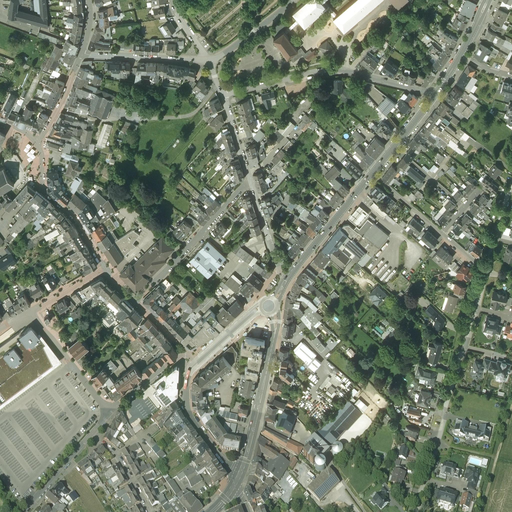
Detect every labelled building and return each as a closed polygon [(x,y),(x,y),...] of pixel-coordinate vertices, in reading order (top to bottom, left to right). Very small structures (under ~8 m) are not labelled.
[(11,0),(12,1),(11,1),(10,7),(8,16),(15,18),(16,9),(17,3),(19,2),(19,0),(18,0),(11,0)] [(41,16),(16,9),(15,18),(40,25),(48,27),(45,0),(40,0),(41,12),(41,16)] [(118,0),(115,1),(113,2),(116,10),(124,8),(121,0),(118,0)] [(307,0),(292,14),(297,20),(298,21),(299,22),(304,27),(326,8),(322,2),(324,0),(307,0)] [(353,0),(333,18),(344,30),(378,0),(390,0),(398,8),(406,0),(353,0)] [(477,0),(476,0),(463,0),(460,6),(462,7),(457,15),(468,20),(477,0)] [(511,4),(503,0),(500,5),(508,10),(511,4)] [(82,3),(73,4),(73,12),(74,12),(74,13),(84,15),(84,12),(84,11),(83,11),(82,11),(82,3)] [(160,8),(154,9),(156,17),(165,15),(163,7),(160,8)] [(506,12),(498,8),(493,18),(501,22),(504,17),(505,17),(507,13),(506,12)] [(84,15),(74,13),(73,19),(67,18),(67,21),(82,25),(84,15)] [(100,17),(99,17),(99,26),(105,26),(109,26),(109,19),(118,18),(117,14),(111,15),(109,15),(100,17)] [(403,15),(397,21),(400,24),(406,17),(403,15)] [(468,20),(457,15),(453,23),(459,26),(464,28),(468,20)] [(297,20),(284,32),(285,33),(286,34),(299,22),(298,21),(297,20)] [(67,21),(65,21),(64,23),(73,25),(72,31),(81,33),(82,25),(67,21)] [(170,22),(164,26),(169,34),(175,30),(170,22)] [(497,24),(493,22),(490,28),(492,30),(493,28),(501,32),(503,28),(502,28),(503,27),(497,24)] [(99,26),(96,27),(91,39),(97,41),(100,32),(105,32),(105,26),(99,26)] [(505,39),(488,29),(485,35),(492,39),(495,35),(498,37),(497,40),(503,43),(505,39)] [(72,31),(70,31),(69,35),(70,35),(69,38),(70,38),(70,40),(78,43),(81,33),(72,31)] [(284,32),(284,31),(273,39),(280,48),(287,58),(289,57),(298,50),(292,42),(293,42),(290,38),(289,39),(286,34),(285,33),(284,32)] [(59,40),(49,36),(46,36),(38,33),(37,38),(56,45),(58,46),(59,43),(59,40)] [(457,39),(450,34),(449,36),(446,34),(444,37),(447,39),(455,43),(457,39)] [(70,40),(67,39),(66,42),(60,40),(60,42),(60,43),(59,43),(58,46),(64,48),(65,49),(67,50),(76,53),(78,48),(77,48),(79,43),(70,40)] [(110,43),(104,42),(104,43),(97,41),(91,39),(88,48),(94,49),(96,45),(102,47),(109,48),(110,43)] [(455,43),(447,39),(446,42),(444,44),(446,44),(452,48),(455,43)] [(511,47),(511,42),(505,39),(503,43),(502,44),(511,49),(511,47)] [(149,45),(144,44),(143,53),(151,53),(152,40),(148,40),(148,42),(149,42),(149,45)] [(332,48),(327,41),(319,46),(321,49),(325,54),(328,52),(332,48)] [(143,44),(132,44),(132,48),(134,48),(133,52),(143,53),(144,44),(144,43),(143,43),(143,44)] [(174,43),(167,43),(167,45),(167,52),(175,53),(176,43),(174,43)] [(452,48),(446,44),(443,49),(450,54),(453,49),(452,48)] [(489,49),(480,44),(474,54),(476,56),(475,57),(481,60),(482,59),(485,61),(489,54),(491,50),(489,49)] [(58,46),(56,45),(50,57),(53,58),(54,59),(58,61),(70,67),(71,64),(63,60),(67,50),(65,49),(64,48),(58,46)] [(432,45),(428,49),(432,52),(437,57),(439,56),(433,50),(436,48),(432,45)] [(491,46),(489,49),(491,50),(489,54),(495,57),(498,50),(491,46)] [(298,50),(289,57),(293,63),(303,56),(305,57),(312,52),(310,49),(305,53),(301,47),(298,50)] [(450,54),(443,49),(439,56),(437,57),(444,63),(450,54)] [(76,53),(67,50),(63,60),(71,64),(72,64),(77,54),(76,53)] [(312,52),(305,57),(308,61),(318,54),(315,50),(312,52)] [(366,53),(360,61),(365,65),(371,57),(366,53)] [(58,61),(54,59),(53,58),(50,57),(45,65),(54,69),(58,61)] [(378,62),(371,57),(365,65),(371,70),(378,62)] [(436,59),(433,64),(440,69),(444,63),(437,57),(436,59)] [(392,63),(392,64),(387,61),(388,60),(387,59),(384,65),(380,70),(381,70),(382,69),(386,72),(385,73),(386,74),(387,72),(392,76),(398,67),(392,63)] [(92,61),(86,61),(84,62),(82,63),(81,67),(80,67),(77,74),(86,77),(91,65),(92,61)] [(121,63),(111,62),(111,67),(110,67),(110,69),(108,69),(108,71),(114,71),(114,79),(120,80),(121,63)] [(130,63),(121,63),(120,80),(126,80),(126,73),(124,73),(125,72),(130,72),(130,63)] [(144,64),(138,64),(137,68),(136,75),(135,83),(141,84),(141,77),(140,77),(141,73),(144,73),(144,64)] [(156,64),(144,64),(144,73),(153,73),(156,73),(156,64)] [(164,64),(156,64),(156,73),(151,83),(154,85),(157,81),(158,82),(160,76),(158,75),(159,73),(164,73),(164,64)] [(180,67),(177,66),(175,65),(175,66),(172,65),(168,64),(168,65),(164,64),(164,73),(164,74),(166,74),(166,75),(168,75),(169,75),(169,76),(170,77),(179,78),(180,77),(183,77),(185,77),(186,76),(188,68),(184,67),(180,66),(180,67)] [(54,69),(45,65),(43,71),(44,72),(50,74),(51,74),(54,69)] [(91,65),(86,77),(90,79),(93,74),(94,72),(92,71),(94,66),(91,65)] [(475,69),(468,65),(464,70),(474,77),(476,74),(473,72),(475,69)] [(197,70),(188,68),(186,76),(189,77),(188,79),(191,80),(192,78),(193,79),(194,77),(194,75),(195,75),(197,70)] [(405,73),(402,72),(400,79),(407,81),(409,74),(410,70),(406,69),(405,73)] [(426,73),(424,75),(431,80),(435,75),(428,70),(426,73)] [(474,77),(464,70),(460,76),(468,81),(470,78),(473,80),(474,77)] [(50,74),(44,72),(40,81),(47,84),(49,81),(47,80),(50,74)] [(149,80),(144,79),(143,84),(150,86),(151,83),(156,73),(153,73),(149,80)] [(86,77),(77,74),(73,83),(74,84),(82,87),(83,83),(94,87),(96,83),(92,81),(93,80),(90,79),(86,77)] [(100,77),(93,74),(90,79),(93,80),(92,81),(96,83),(99,84),(102,77),(102,75),(101,75),(100,77)] [(415,76),(409,74),(407,81),(414,83),(415,76)] [(179,78),(170,77),(169,76),(169,75),(168,75),(167,83),(167,84),(178,85),(177,88),(181,89),(183,77),(180,77),(179,78)] [(468,81),(460,76),(457,82),(464,87),(466,83),(469,85),(471,82),(468,81)] [(197,83),(193,88),(198,91),(204,83),(204,84),(205,82),(203,80),(200,78),(197,83)] [(54,83),(49,81),(47,84),(48,84),(53,86),(61,90),(62,90),(65,83),(56,79),(54,83)] [(342,80),(333,80),(333,87),(331,87),(331,92),(338,92),(341,92),(341,87),(341,83),(342,83),(342,80)] [(197,83),(194,81),(191,86),(188,90),(189,91),(192,87),(193,88),(197,83)] [(511,91),(511,84),(503,82),(501,91),(505,93),(508,94),(508,93),(511,94),(511,91)] [(94,87),(83,83),(82,87),(85,88),(92,91),(94,87)] [(204,83),(198,91),(197,93),(201,96),(202,96),(205,92),(209,87),(206,85),(204,84),(204,83)] [(52,90),(44,87),(39,84),(37,87),(45,90),(50,93),(52,90)] [(82,87),(74,84),(68,97),(80,101),(81,98),(85,100),(86,97),(82,95),(83,92),(85,88),(82,87)] [(61,90),(53,86),(52,90),(50,93),(59,96),(61,90)] [(462,93),(454,86),(452,89),(450,92),(458,99),(462,93)] [(18,97),(11,93),(11,94),(8,93),(10,89),(7,87),(5,92),(4,91),(1,98),(8,101),(6,103),(13,107),(18,97)] [(354,92),(350,88),(347,92),(341,87),(341,92),(338,92),(342,96),(341,98),(345,102),(354,92)] [(92,91),(85,88),(83,92),(88,94),(87,98),(92,100),(101,103),(105,92),(97,89),(95,93),(92,91)] [(50,93),(45,90),(42,95),(47,97),(46,99),(47,100),(46,103),(54,106),(59,96),(50,93)] [(273,91),(261,94),(261,95),(263,101),(263,100),(264,103),(265,107),(272,106),(270,99),(275,98),(273,91)] [(114,96),(105,92),(101,103),(110,107),(114,96)] [(215,93),(209,100),(209,102),(218,98),(216,92),(215,93)] [(458,99),(450,92),(445,97),(454,104),(458,99)] [(407,96),(404,93),(400,97),(403,100),(406,102),(412,95),(409,93),(407,96)] [(406,102),(411,106),(418,98),(413,94),(412,95),(406,102)] [(101,103),(92,100),(90,105),(80,101),(68,97),(65,105),(77,110),(87,112),(88,111),(105,118),(110,107),(101,103)] [(386,97),(378,107),(384,114),(385,115),(394,104),(395,103),(386,97)] [(218,98),(209,102),(212,107),(209,109),(210,112),(222,106),(218,98)] [(401,98),(396,104),(395,103),(394,104),(397,107),(403,100),(401,98)] [(247,99),(237,102),(238,108),(249,104),(247,99)] [(403,100),(397,107),(403,112),(404,111),(406,113),(411,106),(406,102),(403,100)] [(453,111),(442,102),(436,109),(448,119),(450,117),(447,114),(446,115),(444,113),(446,111),(451,115),(453,111)] [(472,102),(468,107),(473,111),(477,106),(472,102)] [(6,103),(2,112),(0,110),(0,117),(7,120),(10,111),(13,107),(6,103)] [(249,104),(238,108),(240,113),(249,110),(250,110),(249,104)] [(15,111),(14,113),(10,111),(7,120),(13,122),(18,113),(20,107),(17,106),(14,111),(15,111)] [(27,106),(23,114),(21,114),(21,115),(18,113),(14,122),(18,124),(25,127),(25,126),(31,128),(34,119),(38,111),(27,106)] [(467,106),(462,114),(467,118),(473,111),(468,107),(467,106)] [(448,119),(436,109),(431,115),(439,121),(440,122),(441,120),(443,120),(447,124),(450,121),(448,119)] [(249,110),(240,113),(239,113),(241,118),(251,115),(249,110)] [(38,111),(34,119),(31,128),(39,131),(41,130),(49,116),(39,111),(38,111)] [(66,114),(61,113),(54,126),(64,130),(65,128),(63,127),(63,126),(73,129),(74,127),(73,126),(73,125),(68,124),(69,121),(64,120),(66,114)] [(312,121),(304,113),(300,118),(305,123),(300,129),(303,131),(308,126),(312,121)] [(74,117),(66,114),(64,120),(69,121),(68,124),(73,125),(86,128),(87,123),(73,120),(74,117)] [(381,120),(379,124),(379,125),(377,127),(374,124),(371,128),(374,131),(375,130),(382,135),(383,134),(387,137),(392,131),(388,127),(389,127),(384,122),(388,117),(385,115),(384,114),(383,116),(380,119),(381,120)] [(218,116),(216,116),(214,118),(210,123),(217,129),(220,125),(219,124),(221,122),(224,122),(222,115),(218,116)] [(251,115),(241,118),(242,124),(243,123),(253,120),(251,115)] [(439,121),(431,115),(424,124),(431,130),(438,135),(440,133),(435,129),(434,129),(433,128),(439,121)] [(459,121),(452,115),(450,117),(448,119),(450,121),(456,125),(459,121)] [(87,123),(86,128),(93,129),(97,119),(89,116),(87,123)] [(253,120),(243,123),(245,129),(250,127),(255,126),(254,120),(253,120)] [(138,125),(123,121),(121,125),(136,130),(138,125)] [(317,125),(312,121),(308,126),(313,130),(317,125)] [(104,124),(97,144),(98,144),(100,144),(105,145),(112,126),(107,125),(104,124)] [(431,130),(424,124),(418,131),(425,137),(426,137),(427,135),(431,130)] [(86,128),(73,125),(73,126),(74,127),(73,129),(73,131),(82,133),(80,140),(90,142),(93,129),(86,128)] [(440,133),(438,135),(441,138),(455,149),(458,146),(455,144),(461,137),(455,132),(446,125),(440,133)] [(54,126),(53,126),(49,133),(60,136),(67,138),(70,139),(71,136),(68,134),(63,132),(64,130),(54,126)] [(465,132),(459,128),(455,132),(461,137),(465,132)] [(229,129),(222,131),(223,132),(221,133),(222,136),(223,138),(231,136),(229,129)] [(80,140),(64,130),(63,132),(68,134),(71,136),(70,139),(73,140),(72,144),(71,143),(71,146),(74,147),(78,148),(80,140)] [(284,136),(278,130),(274,135),(280,140),(284,136)] [(364,139),(355,131),(351,135),(360,143),(364,139)] [(425,137),(418,131),(414,137),(420,142),(425,137)] [(256,132),(253,137),(257,141),(261,136),(256,132)] [(465,132),(461,137),(466,141),(469,136),(465,132)] [(433,140),(429,136),(427,135),(426,137),(433,144),(435,141),(437,143),(441,138),(438,135),(433,140)] [(220,138),(216,142),(215,141),(212,144),(215,147),(217,145),(223,138),(222,136),(221,138),(220,138)] [(231,136),(223,138),(224,141),(225,144),(233,142),(231,136)] [(375,137),(366,149),(375,157),(385,145),(375,137)] [(420,142),(414,137),(409,143),(412,146),(415,148),(420,142)] [(71,146),(65,144),(47,138),(45,145),(57,149),(63,151),(69,153),(71,146)] [(325,150),(328,153),(337,144),(332,139),(329,143),(331,144),(325,150)] [(90,142),(80,140),(78,148),(88,150),(89,145),(91,145),(92,142),(90,142)] [(288,140),(281,149),(285,152),(292,143),(288,140)] [(233,142),(225,144),(226,148),(226,150),(235,148),(233,142)] [(255,144),(249,146),(250,148),(245,149),(248,157),(256,154),(258,152),(255,150),(256,148),(255,144)] [(415,148),(412,146),(405,155),(411,160),(416,153),(413,151),(415,148)] [(256,154),(248,157),(249,160),(251,166),(259,164),(258,160),(263,158),(262,154),(262,153),(262,152),(261,152),(260,147),(260,148),(258,152),(256,154)] [(235,148),(226,150),(227,153),(228,156),(236,153),(235,148)] [(281,149),(272,160),(276,163),(277,162),(285,152),(281,149)] [(222,156),(217,160),(218,161),(220,160),(221,161),(226,155),(225,155),(227,153),(226,150),(222,156)] [(69,153),(63,151),(61,156),(70,159),(78,161),(80,156),(72,154),(69,153)] [(363,158),(357,152),(355,154),(360,159),(361,160),(363,158)] [(374,158),(367,152),(365,156),(363,158),(370,163),(374,158)] [(437,152),(433,158),(440,163),(444,157),(437,152)] [(410,161),(411,160),(405,155),(404,156),(402,159),(408,164),(410,161)] [(348,159),(346,157),(341,162),(358,178),(362,173),(355,165),(348,159)] [(357,163),(350,157),(348,159),(355,165),(357,163)] [(370,163),(363,158),(361,160),(359,163),(365,169),(370,163)] [(78,161),(70,159),(66,172),(66,173),(67,173),(73,175),(74,175),(76,169),(81,171),(82,168),(77,166),(79,162),(78,161)] [(233,161),(230,162),(231,164),(231,165),(228,169),(230,170),(232,168),(240,165),(238,159),(233,161)] [(408,164),(402,159),(394,168),(398,171),(400,168),(403,170),(408,164)] [(276,163),(269,172),(270,173),(273,176),(282,167),(277,162),(276,163)] [(320,162),(316,167),(320,171),(325,167),(320,162)] [(495,164),(493,167),(492,166),(488,172),(495,177),(498,173),(499,174),(502,170),(495,164)] [(240,165),(232,168),(230,170),(229,171),(230,173),(233,170),(234,174),(242,171),(240,165)] [(0,192),(1,192),(3,195),(7,193),(5,189),(6,189),(7,189),(6,188),(13,184),(14,184),(14,183),(11,179),(13,178),(8,169),(6,170),(3,166),(0,167),(0,192)] [(334,166),(324,176),(330,181),(340,171),(334,166)] [(392,166),(387,172),(393,177),(398,171),(394,168),(392,166)] [(421,176),(410,166),(406,171),(418,180),(421,176)] [(261,169),(255,171),(256,173),(253,174),(256,184),(265,181),(264,179),(265,178),(264,176),(263,176),(261,169)] [(61,173),(58,173),(58,171),(47,172),(48,182),(59,181),(62,181),(67,173),(66,173),(66,172),(63,171),(62,171),(61,173)] [(235,179),(231,181),(232,182),(229,183),(231,187),(237,184),(237,182),(244,179),(242,171),(234,174),(235,179)] [(387,172),(382,178),(388,183),(393,177),(387,172)] [(74,175),(73,175),(67,173),(62,181),(59,181),(48,182),(49,185),(48,185),(48,190),(49,190),(50,191),(53,195),(55,197),(57,198),(67,187),(74,192),(75,191),(77,187),(80,183),(82,178),(74,175)] [(265,181),(256,184),(259,191),(262,190),(263,192),(268,190),(265,183),(268,182),(273,176),(270,173),(265,178),(264,179),(265,181)] [(473,178),(472,179),(469,176),(465,181),(468,183),(466,186),(472,191),(477,186),(475,183),(477,181),(477,180),(474,178),(473,178)] [(491,182),(485,177),(481,182),(482,182),(485,185),(487,187),(490,189),(493,192),(497,187),(491,182)] [(82,178),(80,183),(77,187),(80,189),(86,180),(82,178)] [(424,184),(418,180),(414,184),(419,189),(420,189),(424,184)] [(13,199),(6,206),(7,206),(5,207),(9,211),(17,203),(20,205),(31,192),(33,194),(36,191),(28,183),(13,199)] [(343,184),(339,189),(338,187),(337,186),(336,187),(339,190),(345,195),(350,190),(343,184)] [(385,193),(383,192),(375,185),(370,191),(375,195),(375,196),(379,199),(381,198),(387,203),(387,202),(391,198),(385,194),(385,193)] [(459,190),(458,189),(455,186),(453,189),(456,192),(453,195),(459,200),(464,194),(459,190)] [(472,191),(466,186),(462,191),(460,189),(459,190),(464,194),(467,197),(472,191)] [(67,187),(57,198),(64,205),(67,201),(68,201),(68,200),(74,192),(67,187)] [(80,189),(77,187),(75,191),(74,192),(68,200),(68,201),(78,211),(90,199),(80,189)] [(212,193),(205,187),(203,190),(209,196),(212,193)] [(413,200),(415,195),(421,198),(423,193),(413,188),(408,197),(413,200)] [(39,193),(36,191),(33,194),(29,200),(33,203),(35,200),(39,203),(41,204),(46,198),(39,193)] [(90,199),(78,211),(85,221),(94,215),(103,205),(107,201),(96,191),(90,199)] [(337,192),(333,196),(340,202),(344,197),(337,192)] [(7,193),(3,195),(5,198),(2,202),(6,206),(13,199),(10,197),(11,195),(9,194),(8,195),(7,193)] [(269,197),(261,199),(263,205),(273,202),(277,198),(279,196),(276,193),(274,196),(272,196),(273,198),(270,199),(269,197)] [(375,198),(370,193),(367,196),(373,201),(375,198)] [(489,199),(483,194),(479,199),(485,204),(489,199)] [(248,196),(244,198),(244,199),(242,200),(243,203),(242,204),(242,205),(244,206),(244,208),(244,207),(253,205),(250,197),(249,197),(248,196)] [(340,202),(333,196),(332,199),(329,202),(336,207),(340,202)] [(37,208),(35,211),(37,213),(34,216),(37,219),(43,213),(46,216),(48,214),(49,212),(54,206),(46,198),(37,208)] [(273,202),(263,205),(266,215),(270,214),(270,213),(270,212),(272,211),(281,201),(277,198),(273,202)] [(485,204),(479,199),(478,199),(477,198),(474,202),(475,203),(474,204),(484,212),(485,213),(487,209),(483,206),(485,204)] [(214,199),(212,202),(209,200),(208,201),(208,202),(217,210),(221,205),(214,199)] [(392,199),(387,205),(390,208),(395,202),(392,199)] [(29,200),(15,217),(18,219),(11,228),(10,227),(8,230),(11,233),(7,238),(11,242),(29,221),(22,215),(24,213),(29,208),(32,210),(33,209),(30,206),(33,203),(29,200)] [(35,200),(33,203),(30,206),(33,209),(35,211),(37,208),(36,207),(39,203),(35,200)] [(330,205),(324,200),(320,204),(324,207),(326,209),(330,205)] [(455,205),(449,200),(444,206),(447,208),(450,211),(455,205)] [(103,205),(94,215),(85,221),(83,222),(89,233),(110,217),(115,213),(107,201),(103,205)] [(201,208),(198,205),(199,204),(196,201),(193,204),(199,210),(201,209),(201,208)] [(217,210),(208,202),(207,204),(209,205),(206,208),(213,214),(217,210)] [(387,214),(374,202),(370,206),(383,218),(387,214)] [(193,204),(190,207),(197,212),(199,210),(193,204)] [(484,212),(474,204),(470,209),(476,215),(478,212),(482,216),(483,215),(482,215),(484,212)] [(253,205),(244,207),(245,210),(246,213),(254,211),(253,205)] [(60,211),(54,206),(49,212),(51,213),(49,216),(51,217),(47,221),(49,223),(53,219),(60,211)] [(324,207),(320,212),(314,207),(313,208),(311,212),(317,215),(317,216),(317,215),(324,220),(329,214),(328,214),(330,212),(326,209),(324,207)] [(32,210),(29,208),(24,213),(31,219),(34,216),(37,213),(35,211),(33,209),(32,210)] [(206,208),(205,208),(205,209),(204,211),(201,209),(199,210),(209,219),(213,214),(206,208)] [(447,208),(442,214),(448,219),(453,213),(450,211),(447,208)] [(199,210),(197,212),(200,215),(197,218),(204,224),(209,219),(199,210)] [(245,210),(243,211),(236,218),(239,221),(246,213),(245,210)] [(60,211),(53,219),(54,220),(57,223),(65,216),(60,211)] [(239,221),(238,222),(241,224),(248,217),(248,219),(256,216),(254,211),(246,213),(239,221)] [(37,219),(34,222),(37,226),(35,228),(37,231),(42,226),(39,223),(44,218),(46,216),(43,213),(37,219)] [(448,219),(442,214),(437,220),(443,225),(448,219)] [(476,222),(466,214),(461,219),(468,224),(470,222),(474,225),(474,224),(476,222)] [(198,222),(188,215),(187,217),(196,224),(198,222)] [(324,220),(317,215),(317,216),(317,215),(313,220),(320,225),(324,220)] [(370,215),(359,228),(358,227),(356,230),(349,224),(344,225),(341,228),(365,252),(371,245),(377,251),(389,236),(373,222),(375,219),(370,215)] [(55,229),(50,232),(52,236),(64,229),(72,225),(65,216),(57,223),(56,223),(58,226),(58,227),(58,228),(55,229)] [(256,216),(248,219),(244,223),(246,225),(249,222),(250,225),(258,222),(256,216)] [(110,217),(91,231),(97,241),(112,231),(117,227),(110,217)] [(413,218),(408,224),(409,225),(405,230),(409,233),(413,229),(418,223),(413,218)] [(192,227),(184,219),(174,231),(181,238),(192,227)] [(469,230),(465,227),(468,224),(461,219),(460,219),(457,222),(458,223),(457,224),(467,233),(470,235),(471,233),(468,231),(469,230)] [(320,225),(313,220),(309,225),(316,230),(320,225)] [(407,224),(402,220),(399,224),(403,228),(407,224)] [(258,222),(250,225),(252,231),(250,232),(250,234),(254,233),(255,234),(258,233),(258,232),(261,231),(258,222)] [(221,223),(217,227),(215,226),(214,228),(215,229),(213,231),(218,235),(219,237),(227,228),(221,223)] [(418,223),(413,229),(415,230),(418,233),(423,227),(418,223)] [(467,233),(457,224),(453,229),(459,235),(461,232),(465,236),(465,235),(467,233)] [(53,225),(46,230),(45,231),(39,235),(42,241),(52,236),(50,232),(55,229),(53,225)] [(72,225),(64,229),(66,232),(63,234),(67,240),(78,234),(74,228),(72,225)] [(169,225),(163,231),(168,234),(173,229),(169,225)] [(309,225),(307,227),(306,226),(304,225),(302,228),(305,230),(312,235),(316,230),(309,225)] [(341,228),(340,227),(322,248),(330,256),(341,265),(344,268),(352,259),(356,254),(361,259),(366,253),(365,252),(341,228)] [(282,228),(278,233),(283,236),(286,231),(282,228)] [(45,231),(42,229),(41,229),(30,238),(31,239),(23,244),(24,246),(22,247),(24,250),(42,241),(39,235),(45,231)] [(118,240),(103,250),(112,263),(115,264),(123,257),(129,251),(136,246),(133,244),(139,234),(133,229),(118,240)] [(303,232),(301,235),(308,240),(312,235),(305,230),(303,232)] [(112,231),(97,241),(103,250),(118,240),(112,231)] [(427,231),(421,238),(426,242),(432,235),(427,231)] [(67,240),(63,234),(57,237),(61,244),(65,242),(67,240)] [(65,242),(60,245),(62,248),(71,243),(75,250),(75,251),(85,245),(78,234),(67,240),(65,242)] [(294,237),(291,235),(289,238),(293,242),(294,240),(296,241),(291,247),(292,247),(296,250),(298,252),(304,245),(294,237)] [(301,235),(299,237),(298,236),(296,235),(294,237),(304,245),(308,240),(301,235)] [(432,235),(426,242),(431,246),(437,240),(432,235)] [(172,245),(162,236),(132,266),(130,264),(120,274),(134,289),(138,289),(166,261),(164,259),(175,248),(172,245)] [(208,240),(189,260),(208,277),(226,257),(208,240)] [(253,256),(241,247),(241,246),(239,243),(228,248),(249,263),(251,260),(253,256)] [(13,250),(9,245),(8,246),(5,248),(9,254),(11,252),(12,254),(15,252),(13,250)] [(60,245),(56,247),(61,255),(65,253),(62,248),(60,245)] [(75,250),(66,256),(69,261),(72,259),(73,261),(89,252),(85,245),(75,251),(75,250)] [(371,245),(365,252),(366,253),(361,259),(357,263),(362,268),(377,251),(371,245)] [(477,246),(475,245),(471,249),(469,252),(471,254),(474,256),(476,258),(477,257),(478,257),(481,255),(479,254),(482,250),(480,249),(481,248),(478,245),(477,246)] [(296,250),(292,247),(290,248),(288,252),(293,256),(294,257),(298,252),(296,250)] [(446,251),(441,247),(436,252),(432,257),(444,268),(448,263),(453,257),(448,253),(449,252),(446,250),(446,251)] [(330,256),(322,248),(314,259),(320,264),(323,267),(324,268),(328,263),(328,262),(330,260),(328,258),(330,256)] [(12,254),(11,252),(9,254),(0,259),(0,263),(4,270),(17,262),(12,254)] [(73,261),(72,261),(75,265),(77,268),(80,266),(78,262),(80,261),(81,262),(82,261),(82,260),(83,259),(85,263),(86,263),(93,259),(89,252),(73,261)] [(253,256),(251,260),(249,263),(252,266),(255,262),(257,259),(254,257),(253,257),(253,256)] [(93,259),(86,263),(88,267),(90,270),(96,267),(97,265),(93,259)] [(314,259),(310,264),(320,271),(323,267),(320,264),(314,259)] [(266,266),(263,268),(261,267),(255,262),(252,266),(261,272),(268,277),(272,271),(266,266)] [(460,268),(456,264),(452,269),(456,273),(457,272),(460,268)] [(466,268),(463,265),(460,268),(457,272),(459,273),(457,275),(461,278),(463,277),(466,280),(472,273),(469,270),(469,269),(467,267),(466,268)] [(252,266),(248,270),(252,274),(253,273),(263,282),(268,277),(261,272),(252,266)] [(306,268),(296,281),(300,284),(304,279),(305,280),(308,276),(312,279),(312,280),(316,276),(306,268)] [(243,285),(240,288),(249,295),(250,294),(254,289),(256,290),(263,282),(253,273),(252,274),(243,285)] [(335,279),(339,282),(343,276),(340,273),(335,279)] [(52,277),(48,279),(46,275),(42,278),(49,289),(57,285),(55,282),(56,281),(54,278),(53,279),(52,277)] [(231,275),(225,283),(227,285),(229,287),(236,279),(231,275)] [(312,279),(308,276),(305,280),(302,284),(305,287),(309,289),(314,293),(317,290),(309,283),(312,279)] [(101,278),(71,295),(77,302),(81,299),(83,301),(85,299),(106,283),(101,278)] [(166,278),(159,284),(164,289),(171,283),(166,278)] [(249,295),(240,288),(243,285),(236,279),(229,287),(247,302),(251,299),(250,294),(249,295)] [(304,279),(300,284),(296,281),(292,288),(299,291),(301,288),(307,292),(309,289),(305,287),(302,284),(305,280),(304,279)] [(337,293),(325,282),(321,287),(332,298),(337,293)] [(39,283),(35,285),(35,284),(32,286),(33,287),(30,289),(34,297),(44,291),(39,283)] [(113,290),(106,283),(85,299),(89,304),(101,293),(106,298),(113,290)] [(466,287),(455,283),(453,290),(455,290),(463,293),(464,293),(466,287)] [(159,284),(143,300),(143,302),(147,306),(154,300),(164,289),(159,284)] [(376,286),(373,289),(374,289),(369,295),(374,299),(373,300),(377,304),(383,298),(384,299),(384,298),(382,296),(385,294),(376,286)] [(299,291),(292,288),(288,297),(295,298),(304,300),(308,305),(309,305),(312,308),(315,311),(318,308),(310,300),(301,294),(300,297),(297,296),(299,291)] [(122,298),(113,290),(106,298),(103,300),(112,309),(112,308),(122,298)] [(190,298),(187,300),(186,299),(180,306),(186,311),(183,314),(182,317),(179,321),(178,322),(179,324),(189,314),(200,302),(192,294),(189,291),(186,294),(190,298)] [(161,301),(152,310),(157,315),(163,309),(164,307),(162,305),(167,301),(170,298),(174,295),(171,292),(161,301)] [(506,295),(493,292),(492,298),(491,298),(491,299),(492,300),(491,302),(491,306),(499,308),(500,304),(504,305),(506,295)] [(24,293),(18,297),(20,300),(13,304),(14,305),(18,312),(31,304),(24,293)] [(101,293),(89,304),(91,306),(89,308),(92,310),(103,301),(103,300),(106,298),(101,293)] [(209,293),(201,301),(205,305),(213,297),(209,293)] [(180,300),(177,303),(180,306),(186,299),(187,300),(190,298),(186,294),(180,300)] [(453,296),(449,294),(444,309),(452,311),(455,304),(458,297),(453,296)] [(237,299),(233,295),(227,301),(226,301),(230,305),(228,307),(235,314),(244,306),(237,299)] [(176,296),(172,300),(174,302),(169,307),(171,309),(177,303),(180,300),(176,296)] [(288,297),(286,296),(286,300),(284,307),(292,309),(292,305),(299,306),(299,303),(294,302),(295,298),(288,297)] [(227,301),(221,297),(218,301),(225,306),(227,308),(228,307),(230,305),(226,301),(227,301)] [(132,307),(122,298),(112,308),(119,315),(116,318),(118,320),(119,321),(120,322),(123,319),(133,308),(132,307)] [(64,299),(56,304),(61,312),(64,310),(64,309),(68,307),(64,299)] [(156,302),(154,300),(147,306),(152,310),(161,301),(159,299),(157,301),(156,302)] [(92,310),(91,311),(93,313),(96,311),(101,318),(110,311),(112,309),(103,300),(103,301),(92,310)] [(200,302),(189,314),(192,317),(203,306),(204,307),(205,305),(201,301),(200,302)] [(14,305),(11,307),(10,305),(8,306),(9,308),(5,310),(10,317),(18,312),(14,305)] [(225,306),(215,315),(225,324),(235,314),(228,307),(227,308),(225,306)] [(444,320),(430,306),(425,311),(435,321),(434,327),(442,329),(444,320)] [(79,307),(71,314),(75,319),(80,315),(80,316),(85,313),(79,307)] [(166,311),(163,309),(157,315),(164,322),(170,315),(168,313),(171,309),(169,307),(166,310),(166,311)] [(292,309),(284,307),(283,317),(284,317),(284,322),(292,323),(293,318),(290,318),(291,315),(295,316),(296,313),(293,309),(292,309)] [(123,319),(120,322),(111,329),(119,339),(121,337),(125,334),(132,328),(142,317),(133,308),(123,319)] [(174,312),(170,315),(173,318),(174,317),(175,317),(181,312),(178,308),(174,312)] [(197,322),(181,339),(190,348),(216,332),(215,331),(214,330),(217,328),(219,330),(225,324),(215,315),(215,314),(210,310),(209,310),(204,315),(206,317),(203,320),(201,318),(197,322)] [(110,311),(101,318),(99,319),(107,329),(109,327),(118,320),(116,318),(110,311)] [(309,320),(304,314),(303,314),(302,312),(298,316),(310,329),(314,325),(315,326),(320,323),(321,322),(315,315),(309,320)] [(179,324),(173,331),(181,339),(197,322),(195,320),(192,317),(189,314),(179,324)] [(173,318),(170,315),(164,322),(173,331),(179,324),(178,322),(173,318)] [(498,320),(487,317),(485,322),(484,323),(484,324),(483,325),(484,326),(483,331),(495,333),(497,325),(498,320)] [(147,318),(140,324),(142,326),(143,326),(144,328),(143,328),(142,328),(140,330),(142,332),(152,323),(147,318)] [(385,331),(388,334),(391,331),(391,332),(395,329),(386,319),(381,323),(387,330),(385,331)] [(118,320),(109,327),(110,328),(111,329),(120,322),(119,321),(118,320)] [(303,321),(298,325),(301,330),(307,325),(303,321)] [(292,323),(284,322),(282,334),(292,336),(293,332),(294,332),(295,326),(293,326),(294,323),(292,323)] [(159,331),(152,323),(142,332),(139,335),(131,341),(130,342),(134,346),(137,343),(138,343),(143,338),(143,337),(146,333),(146,332),(148,331),(152,337),(159,331)] [(0,408),(49,371),(61,361),(39,332),(37,334),(30,326),(27,329),(25,327),(0,346),(0,408)] [(132,328),(125,334),(131,341),(139,335),(137,333),(136,333),(132,328)] [(166,339),(159,331),(152,337),(147,342),(143,345),(145,348),(149,345),(153,341),(153,339),(154,339),(159,344),(166,339)] [(81,338),(79,336),(69,345),(70,347),(78,357),(89,348),(81,338)] [(264,341),(245,337),(244,343),(242,342),(241,349),(252,351),(251,355),(260,357),(264,341)] [(143,338),(138,343),(141,347),(143,345),(147,342),(143,338)] [(159,344),(159,345),(162,349),(162,350),(161,350),(158,352),(159,353),(161,355),(172,346),(166,339),(159,344)] [(442,344),(433,341),(433,342),(429,341),(428,346),(432,347),(431,348),(430,349),(430,350),(431,351),(430,351),(428,357),(429,357),(428,360),(432,361),(432,360),(437,361),(442,344)] [(309,348),(303,343),(295,352),(306,362),(310,366),(314,370),(321,363),(315,357),(317,355),(312,351),(313,350),(310,347),(309,348)] [(153,349),(149,345),(145,348),(150,353),(152,351),(153,349)] [(153,361),(142,371),(147,376),(169,359),(170,360),(178,353),(172,346),(161,355),(153,361)] [(237,353),(231,347),(222,354),(231,365),(232,366),(235,364),(237,353)] [(283,348),(283,350),(280,349),(278,357),(282,358),(287,358),(288,349),(283,348)] [(156,355),(154,358),(153,357),(151,359),(153,361),(161,355),(159,353),(156,355)] [(223,355),(193,380),(192,389),(202,386),(208,385),(206,385),(205,383),(206,383),(209,380),(211,383),(231,365),(223,355)] [(249,355),(248,361),(247,367),(245,367),(245,369),(246,369),(245,375),(256,377),(256,378),(257,378),(257,377),(261,357),(260,357),(251,355),(249,355)] [(118,368),(109,375),(114,382),(127,371),(117,358),(113,358),(111,359),(118,368)] [(287,358),(282,358),(280,365),(286,366),(286,369),(291,373),(293,364),(287,358)] [(111,359),(92,376),(98,385),(100,383),(109,375),(118,368),(111,359)] [(490,360),(484,359),(483,363),(482,367),(488,369),(490,360)] [(497,362),(490,360),(488,369),(494,371),(497,362)] [(510,364),(497,360),(497,362),(494,371),(494,373),(497,374),(497,375),(502,377),(503,375),(506,377),(508,372),(509,372),(510,372),(510,371),(511,370),(510,370),(510,369),(509,368),(510,364)] [(483,363),(475,361),(473,369),(472,369),(471,371),(472,373),(473,374),(473,376),(474,377),(476,378),(477,377),(478,375),(480,376),(481,371),(482,370),(482,369),(483,368),(482,367),(483,363)] [(286,366),(280,365),(279,375),(289,385),(293,381),(294,376),(291,373),(286,369),(286,366)] [(142,375),(135,366),(128,371),(135,381),(142,375)] [(176,366),(158,380),(163,387),(159,390),(157,392),(164,401),(166,403),(178,393),(178,382),(179,367),(176,366)] [(436,373),(423,369),(422,371),(418,370),(416,376),(426,379),(425,384),(427,384),(427,385),(429,385),(432,386),(436,373)] [(127,371),(114,382),(118,387),(121,391),(135,381),(128,371),(127,371)] [(114,382),(109,375),(100,383),(103,387),(107,384),(112,391),(118,387),(114,382)] [(245,375),(243,375),(240,392),(252,394),(256,378),(256,377),(245,375)] [(282,381),(274,379),(272,386),(278,388),(280,388),(282,381)] [(163,387),(158,380),(147,389),(150,392),(157,387),(159,390),(163,387)] [(192,389),(192,398),(206,396),(206,394),(203,394),(202,388),(203,388),(202,386),(192,389)] [(336,389),(331,386),(327,390),(332,394),(336,389)] [(112,391),(110,392),(115,398),(122,393),(121,391),(118,387),(112,391)] [(424,391),(421,390),(417,403),(421,404),(421,405),(425,406),(425,405),(427,406),(428,402),(429,402),(430,398),(429,397),(431,393),(424,391)] [(148,396),(144,391),(128,404),(132,409),(148,396)] [(161,403),(164,401),(157,392),(142,404),(149,413),(161,403)] [(163,405),(160,408),(163,411),(158,415),(159,415),(161,418),(162,417),(169,411),(175,407),(178,405),(174,400),(177,398),(178,396),(178,393),(166,403),(163,405)] [(206,396),(192,398),(193,406),(196,406),(204,406),(203,402),(202,402),(202,400),(206,399),(206,396)] [(314,436),(329,450),(363,413),(348,399),(314,436)] [(281,403),(274,400),(272,405),(278,408),(283,410),(284,407),(285,406),(281,403)] [(204,406),(196,406),(193,406),(198,414),(206,410),(210,407),(209,405),(204,406)] [(125,406),(120,411),(124,418),(126,421),(128,419),(128,418),(127,416),(130,414),(125,406)] [(169,411),(162,417),(161,418),(158,419),(155,422),(161,429),(171,420),(174,418),(180,414),(175,407),(169,411)] [(249,409),(240,407),(238,416),(247,418),(249,409)] [(416,409),(409,407),(409,409),(407,409),(407,411),(408,413),(407,414),(411,415),(409,416),(409,418),(410,419),(411,419),(410,421),(418,423),(418,422),(420,422),(421,421),(422,419),(421,418),(418,417),(418,416),(420,415),(420,413),(419,412),(419,411),(420,410),(416,409)] [(276,411),(267,409),(265,422),(273,423),(273,420),(274,420),(276,411)] [(206,410),(198,414),(201,420),(205,418),(209,416),(211,416),(214,415),(213,412),(210,414),(209,415),(206,410)] [(289,413),(283,410),(276,429),(290,435),(297,416),(290,413),(289,413)] [(120,411),(115,419),(121,423),(124,418),(120,411)] [(186,421),(181,413),(180,414),(174,418),(171,420),(174,424),(173,425),(169,428),(169,429),(172,432),(179,427),(186,421)] [(209,416),(205,418),(201,420),(205,427),(213,423),(210,418),(209,416)] [(139,417),(128,424),(132,429),(142,422),(139,417)] [(186,422),(186,421),(179,427),(172,432),(169,434),(170,436),(175,436),(176,438),(177,438),(190,428),(186,422)] [(468,424),(456,421),(455,426),(454,431),(453,435),(460,436),(460,435),(465,437),(465,438),(466,439),(467,439),(468,439),(469,438),(470,437),(472,437),(473,438),(473,439),(473,440),(474,441),(475,441),(476,440),(477,439),(482,440),(483,435),(484,436),(486,428),(480,427),(479,431),(475,430),(474,429),(472,429),(471,429),(467,428),(468,424)] [(222,432),(218,427),(220,426),(219,424),(218,425),(215,422),(206,427),(218,445),(227,438),(222,432)] [(230,424),(225,423),(223,431),(222,432),(227,438),(230,424)] [(236,425),(230,423),(230,424),(227,438),(232,439),(232,438),(233,438),(236,425)] [(139,424),(132,430),(135,434),(142,429),(139,424)] [(419,430),(407,427),(404,439),(415,442),(419,430)] [(194,433),(190,428),(177,438),(179,441),(185,436),(187,438),(194,433)] [(303,448),(263,429),(262,433),(295,454),(298,457),(303,448)] [(132,437),(127,432),(123,435),(128,440),(132,437)] [(195,434),(185,442),(187,445),(181,449),(183,452),(189,448),(200,440),(195,434)] [(112,438),(106,435),(104,439),(112,444),(115,446),(116,442),(117,441),(112,438)] [(330,450),(329,450),(314,436),(306,445),(310,449),(319,459),(320,460),(330,450)] [(156,445),(150,438),(146,442),(151,449),(156,445)] [(232,439),(227,438),(218,445),(221,449),(239,453),(241,441),(232,439)] [(200,440),(189,448),(194,454),(197,452),(204,446),(200,440)] [(284,460),(257,443),(256,449),(261,452),(273,460),(281,465),(282,464),(284,460)] [(156,445),(151,449),(156,454),(161,450),(156,445)] [(99,446),(97,450),(102,455),(103,454),(105,450),(99,446)] [(210,453),(204,446),(197,452),(199,454),(197,454),(199,456),(200,455),(200,456),(200,458),(201,459),(210,453)] [(342,455),(343,453),(342,450),(340,448),(337,447),(335,448),(333,450),(332,453),(333,455),(335,457),(337,458),(340,457),(342,455)] [(310,449),(303,456),(304,456),(303,456),(304,457),(305,457),(313,465),(319,459),(310,449)] [(408,451),(401,449),(398,458),(406,460),(408,451)] [(102,455),(97,450),(93,453),(98,459),(102,455)] [(98,459),(93,453),(90,456),(95,462),(98,459)] [(201,459),(198,461),(201,465),(201,463),(203,461),(205,464),(204,465),(204,466),(204,467),(204,466),(203,466),(202,466),(199,469),(197,470),(198,471),(196,472),(196,473),(196,474),(197,475),(198,475),(205,470),(216,462),(210,453),(201,459)] [(260,457),(254,455),(252,465),(254,466),(260,468),(261,463),(262,461),(258,460),(260,457)] [(95,462),(90,456),(86,459),(87,460),(90,465),(95,462)] [(90,465),(87,460),(78,466),(86,477),(94,471),(90,465)] [(281,465),(273,460),(271,463),(273,464),(270,468),(267,473),(273,478),(281,465)] [(105,469),(111,466),(108,461),(102,465),(105,469)] [(197,462),(190,467),(176,476),(179,481),(184,478),(184,479),(197,470),(199,469),(197,467),(201,465),(198,461),(197,462)] [(325,468),(325,466),(325,463),(323,462),(320,461),(318,462),(316,463),(315,466),(316,468),(318,470),(320,471),(323,470),(325,468)] [(216,462),(205,470),(208,474),(209,473),(214,480),(211,482),(214,485),(225,478),(223,475),(225,474),(216,462)] [(270,468),(262,463),(261,463),(260,468),(267,473),(270,468)] [(456,467),(444,463),(442,472),(441,471),(440,474),(446,476),(446,475),(453,477),(455,468),(456,467)] [(281,465),(273,478),(277,481),(279,481),(288,468),(282,464),(281,465)] [(260,468),(254,466),(251,477),(261,481),(262,482),(264,476),(271,481),(273,478),(267,473),(260,468)] [(329,469),(307,489),(320,502),(340,483),(329,469)] [(473,471),(467,469),(466,475),(465,475),(465,476),(465,477),(465,479),(468,480),(467,482),(469,483),(475,485),(478,475),(477,475),(478,471),(473,470),(473,471)] [(396,472),(395,471),(391,484),(400,486),(402,482),(403,482),(405,474),(396,472)] [(251,477),(250,477),(246,488),(250,489),(251,486),(254,486),(255,483),(256,483),(263,486),(264,484),(262,482),(261,481),(251,477)] [(179,490),(172,479),(167,482),(174,493),(179,490)] [(274,484),(268,480),(264,484),(272,493),(278,500),(282,496),(273,486),(274,484)] [(149,486),(143,490),(145,494),(152,490),(157,487),(155,483),(149,486)] [(475,485),(469,483),(467,489),(474,491),(475,485)] [(68,494),(57,484),(50,492),(60,501),(58,502),(64,508),(68,504),(63,499),(64,498),(64,496),(66,496),(68,494)] [(263,486),(259,491),(264,494),(263,495),(267,499),(272,493),(264,484),(263,486)] [(391,491),(385,484),(382,486),(384,488),(388,493),(391,491)] [(253,497),(250,489),(246,488),(244,493),(250,507),(256,504),(254,501),(257,500),(257,501),(259,500),(260,501),(262,500),(260,499),(256,495),(253,497)] [(384,488),(381,491),(382,492),(380,494),(383,497),(385,495),(388,493),(384,488)] [(449,491),(440,489),(440,491),(437,500),(436,502),(437,503),(439,504),(440,503),(440,502),(445,503),(449,491)] [(185,490),(161,506),(165,511),(171,508),(179,502),(190,494),(185,490)] [(264,494),(259,491),(256,495),(260,499),(263,495),(264,494)] [(457,494),(449,491),(445,503),(450,505),(449,505),(450,507),(452,507),(453,507),(454,505),(456,496),(457,494)] [(64,508),(58,502),(60,501),(50,492),(45,498),(47,500),(54,507),(52,509),(55,511),(62,511),(65,509),(64,508)] [(179,502),(171,508),(172,511),(173,511),(197,511),(202,508),(190,494),(179,502)] [(380,494),(371,502),(374,506),(376,504),(381,510),(388,503),(383,497),(380,494)] [(472,497),(463,494),(460,506),(463,507),(463,508),(465,508),(466,508),(469,508),(472,497)] [(54,507),(47,500),(45,502),(52,509),(54,507)]
